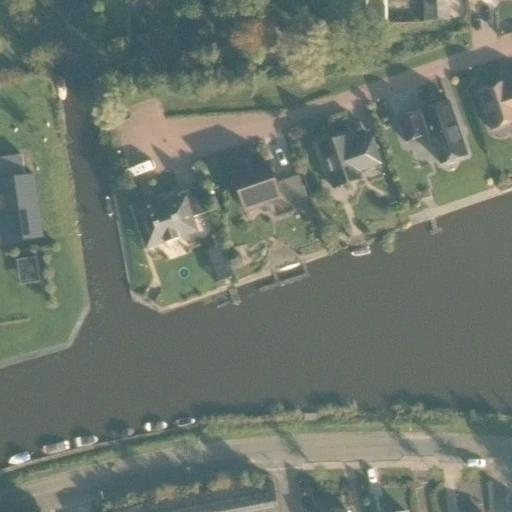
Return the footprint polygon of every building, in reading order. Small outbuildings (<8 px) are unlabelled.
[(450,20),(449,0),(423,0),(425,21),(450,20)] [(326,37),(326,15),(307,16),(307,37),(326,37)] [(511,87),(508,88),(506,82),(477,91),(490,130),(511,122),(511,87)] [(449,101),(397,119),(405,142),(427,134),(432,149),(435,148),(440,164),(442,163),(447,166),(454,164),(457,159),(467,155),(449,101)] [(350,146),(347,136),(318,146),(333,188),(361,178),(359,172),(381,164),(372,139),(350,146)] [(22,155),(0,158),(0,179),(0,180),(25,176),(22,155)] [(275,183),(268,163),(232,175),(247,219),(249,218),(246,212),(263,206),(262,204),(287,195),(290,205),(307,199),(298,175),(275,183)] [(0,180),(0,179),(0,225),(3,244),(42,238),(33,175),(25,176),(0,180)] [(208,212),(199,186),(181,192),(183,199),(164,206),(162,199),(134,208),(147,246),(164,241),(165,243),(179,238),(178,236),(195,230),(191,218),(208,212)] [(240,254),(236,253),(228,255),(232,268),(239,266),(243,263),(240,254)] [(278,511),(273,482),(109,511),(278,511)]
